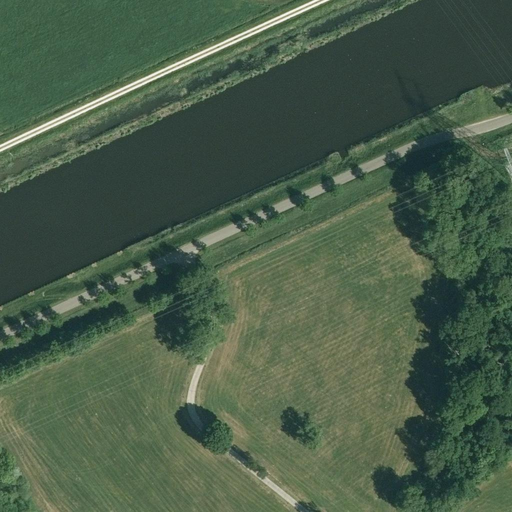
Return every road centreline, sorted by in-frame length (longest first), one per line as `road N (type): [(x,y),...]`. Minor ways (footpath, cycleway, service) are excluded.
road 1 (unclassified): [(511,119),(416,145),(0,338)]
road 2 (track): [(0,148),(324,0)]
road 3 (track): [(185,253),(213,321),(190,396),(192,416),(304,511)]
